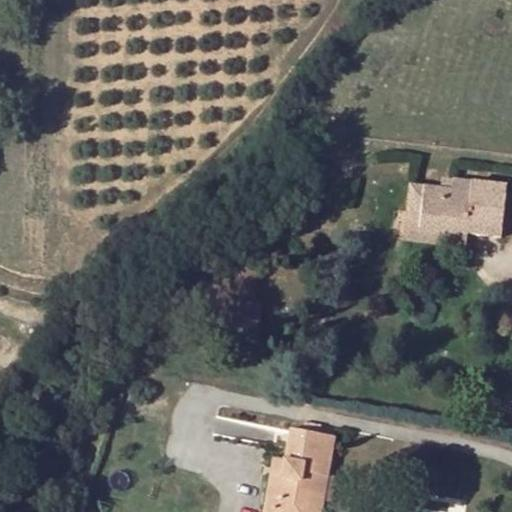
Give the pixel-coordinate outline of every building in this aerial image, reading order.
[(327,171),(321,169),(323,162),(305,156),(292,194),(316,203),(327,171)] [(453,180),(442,179),(442,189),(453,190),(453,180)] [(507,186),(453,180),(453,190),(442,189),(410,185),(407,214),(421,215),(419,229),(467,235),(501,239),(507,186)] [(467,235),(419,229),(421,215),(407,214),(404,242),(465,249),(467,235)] [(254,303),(258,267),(243,264),(239,301),(254,303)] [(236,327),(239,301),(221,299),(217,325),(236,327)] [(256,343),(261,304),(254,303),(239,301),(236,327),(234,341),(256,343)] [(327,478),(335,438),(291,430),(286,460),(284,460),(281,477),(271,475),(264,511),(308,511),(315,476),(327,478)] [(284,460),(274,458),(271,475),(281,477),(284,460)] [(321,511),(327,478),(315,476),(308,511),(321,511)]
